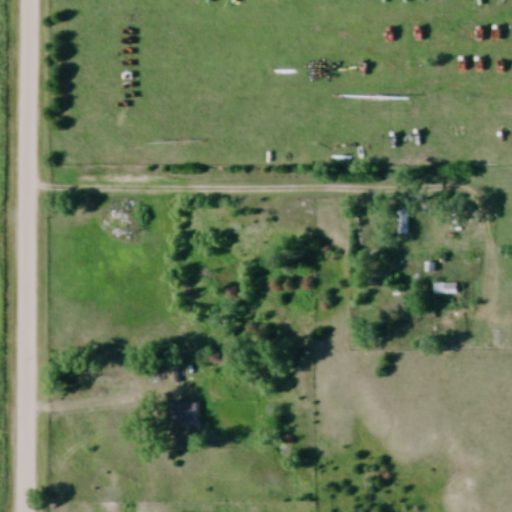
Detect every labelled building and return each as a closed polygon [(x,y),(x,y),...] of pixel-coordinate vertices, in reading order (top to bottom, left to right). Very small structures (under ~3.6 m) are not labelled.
[(410,236),(410,214),(400,214),(400,236),(410,236)] [(262,225),(262,217),(223,217),(223,225),(262,225)] [(465,253),(465,264),(483,264),(483,253),(465,253)] [(457,286),(436,286),(436,296),(457,296),(457,286)] [(172,405),(172,430),(199,430),(199,405),(172,405)]
